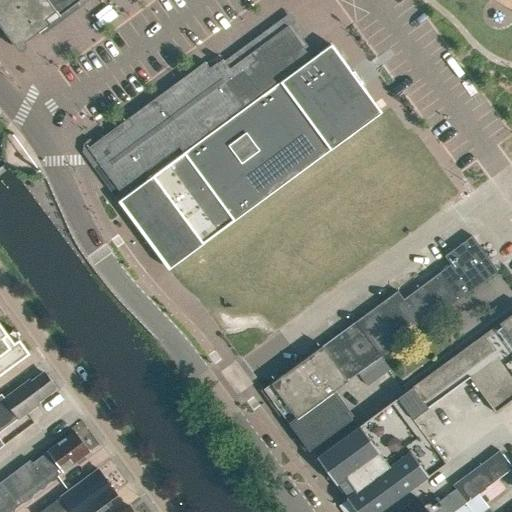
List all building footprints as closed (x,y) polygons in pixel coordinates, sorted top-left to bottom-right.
[(0,0),(0,27),(16,49),(17,50),(19,51),(21,51),(23,51),(23,50),(24,49),(25,48),(25,47),(26,46),(26,45),(26,44),(25,43),(25,42),(82,0),(0,0)] [(206,61),(87,148),(118,191),(178,147),(182,153),(310,58),(287,26),(230,67),(222,58),(211,67),(206,61)] [(171,268),(381,114),(378,110),(378,111),(368,97),(369,97),(368,97),(360,85),(359,84),(352,75),(351,73),(330,45),(314,57),(311,59),(183,154),(125,197),(120,200),(118,202),(168,270),(171,268)] [(370,181),(378,178),(382,186),(402,177),(390,150),(362,162),(370,181)] [(397,290),(263,389),(289,425),(335,391),(359,374),(381,356),(498,271),(472,236),(444,256),(450,264),(403,298),(397,290)] [(495,413),(511,400),(511,313),(315,458),(355,511),(380,511),(446,464),(413,419),(469,378),(495,413)] [(0,375),(29,354),(20,342),(19,339),(14,343),(9,336),(0,324),(0,375)] [(390,369),(381,356),(359,374),(368,386),(390,369)] [(0,447),(0,425),(15,415),(18,419),(41,402),(40,400),(55,388),(43,372),(33,380),(31,377),(4,397),(2,394),(0,394),(0,447),(0,448),(0,447)] [(353,416),(335,391),(289,425),(308,450),(352,418),(351,417),(353,416)] [(43,454),(32,462),(30,459),(1,481),(15,500),(19,505),(22,503),(24,502),(25,502),(27,501),(30,498),(32,497),(33,495),(40,489),(41,489),(42,489),(45,487),(47,484),(50,481),(52,481),(53,481),(55,480),(56,479),(57,477),(58,475),(62,471),(63,472),(90,451),(75,431),(43,454)] [(453,511),(478,493),(497,479),(511,468),(511,467),(499,450),(453,485),(456,489),(440,500),(437,497),(430,502),(430,501),(424,506),(417,497),(397,511),(453,511)] [(98,469),(39,511),(66,511),(70,509),(71,511),(93,511),(117,495),(98,469)] [(497,479),(478,493),(453,511),(480,511),(488,506),(486,503),(505,489),(497,479)] [(15,500),(1,481),(0,481),(0,511),(4,511),(3,509),(15,500)]
